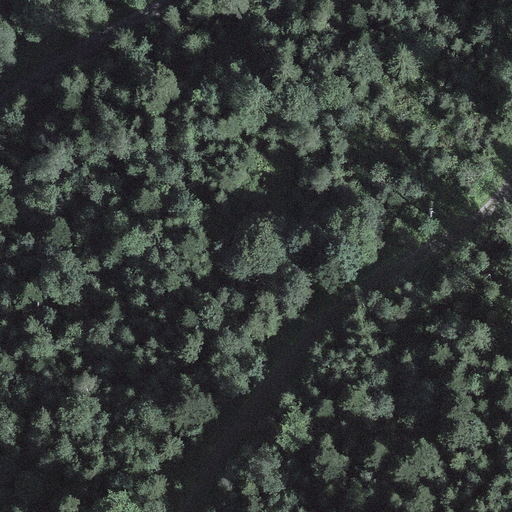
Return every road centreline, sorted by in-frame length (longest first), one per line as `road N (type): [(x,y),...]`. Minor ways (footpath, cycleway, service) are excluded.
road 1 (track): [(188,511),(216,449),(308,332),(492,206),(511,173)]
road 2 (track): [(0,108),(114,30),(183,0)]
